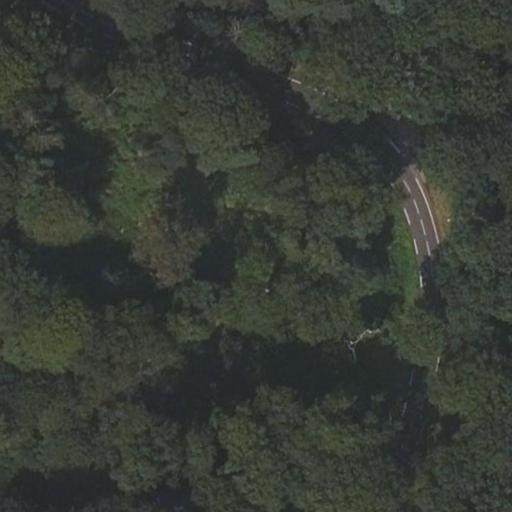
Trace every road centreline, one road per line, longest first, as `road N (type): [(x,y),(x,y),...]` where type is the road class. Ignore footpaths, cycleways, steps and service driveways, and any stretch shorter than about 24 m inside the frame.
road 1 (tertiary): [(389,511),(433,332),(435,287),(419,213),(382,147)]
road 2 (tertiary): [(382,147),(304,98),(56,0)]
road 3 (unclassified): [(382,147),(414,0)]
